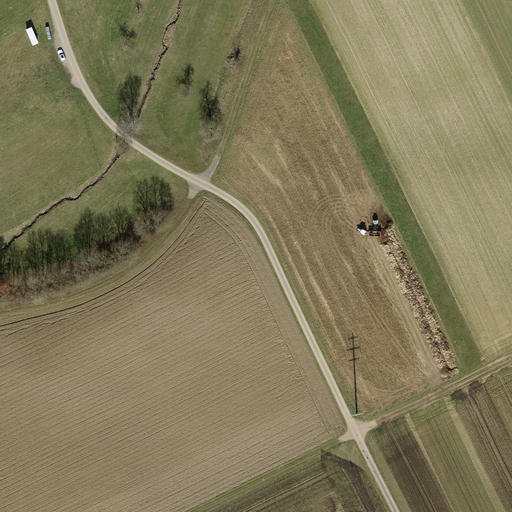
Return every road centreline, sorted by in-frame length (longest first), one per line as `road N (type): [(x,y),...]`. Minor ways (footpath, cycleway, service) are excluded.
road 1 (unclassified): [(52,0),(73,64),(103,114),(140,147),(222,193),(265,238),(396,511)]
road 2 (track): [(194,511),(511,357)]
road 3 (track): [(274,0),(219,157)]
